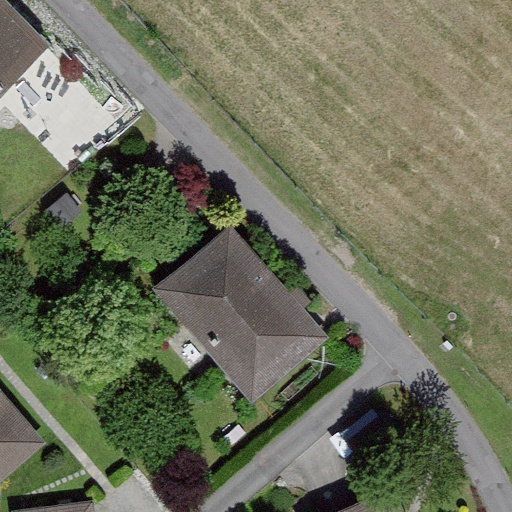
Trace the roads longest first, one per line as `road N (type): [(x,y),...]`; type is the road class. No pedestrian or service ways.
road 1 (residential): [(480,511),(367,320),(69,0)]
road 2 (unknown): [(367,320),(213,511)]
